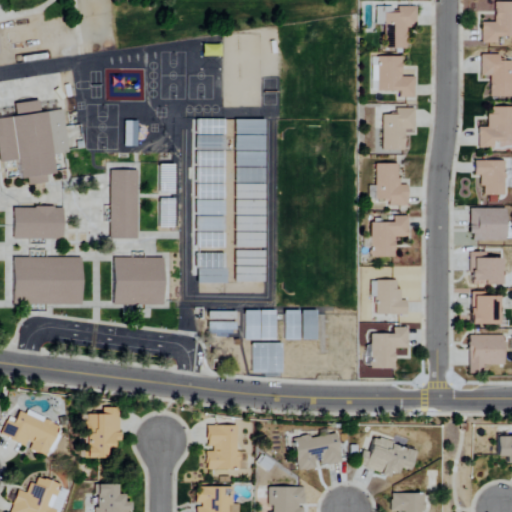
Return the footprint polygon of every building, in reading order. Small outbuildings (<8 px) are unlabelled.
[(481,44),(497,43),(497,37),(511,36),(511,2),(494,2),(494,22),(481,23),(481,44)] [(415,7),(394,7),(375,7),(374,25),(385,25),(385,48),(406,48),(406,25),(415,25),(415,7)] [(511,92),(511,61),(499,61),(498,55),(480,55),(480,76),(489,76),(490,97),(511,96),(511,92)] [(377,91),(399,92),(399,98),(413,98),(413,78),(400,77),(401,57),(377,56),(377,91)] [(0,118),(0,161),(17,160),(19,179),(26,178),(27,185),(46,183),(45,174),(53,173),(51,154),(67,152),(62,109),(39,112),(37,100),(13,103),(14,116),(0,118)] [(478,149),(492,148),(492,145),(511,144),(511,106),(492,107),(492,115),(487,115),(487,128),(477,128),(478,149)] [(404,151),(404,130),(413,130),(413,109),(395,109),(395,115),(382,115),(381,150),(404,151)] [(483,196),(503,196),(503,161),(473,161),(473,176),(479,175),(479,187),(483,187),(483,196)] [(406,206),(407,185),(397,185),(397,164),(375,164),(374,200),(387,200),(387,206),(406,206)] [(136,239),(135,171),(108,171),(109,239),(136,239)] [(11,239),(61,240),(62,208),(12,207),(11,239)] [(470,209),(469,241),(505,241),(505,209),(470,209)] [(394,257),(393,238),(407,237),(406,216),(392,217),(392,223),(369,223),(370,258),(394,257)] [(501,284),(501,253),(469,254),(470,285),(501,284)] [(196,283),(224,284),(224,254),(206,254),(206,264),(196,264),(196,283)] [(80,257),(12,258),(12,305),(81,304),(80,257)] [(111,305),(161,306),(162,258),(112,258),(111,305)] [(405,315),(405,301),(399,301),(400,290),(394,290),(394,281),(370,280),(369,297),(375,297),(375,314),(405,315)] [(499,324),(498,296),(484,296),(484,292),(470,292),(470,325),(499,324)] [(274,311),(243,311),(243,340),(274,341),(274,311)] [(283,340),(298,340),(298,311),(283,311),(283,340)] [(315,311),(300,311),(301,340),(315,340),(315,311)] [(394,369),(394,349),(406,349),(407,328),(392,328),(392,334),(370,334),(369,368),(394,369)] [(503,336),(468,335),(467,374),(482,374),(482,365),(502,365),(503,336)] [(116,408),(100,408),(100,415),(85,415),(86,459),(103,459),(103,449),(113,449),(112,442),(117,442),(116,408)] [(0,437),(26,447),(26,450),(45,457),(56,428),(16,412),(12,423),(5,421),(0,434),(0,437)] [(235,426),(205,426),(205,450),(205,470),(238,470),(238,452),(235,452),(235,426)] [(339,463),(335,433),(292,440),(296,471),(317,469),(316,467),(339,463)] [(511,435),(495,436),(496,457),(505,457),(505,464),(511,463),(511,435)] [(408,471),(413,450),(403,448),(403,447),(371,439),(367,454),(361,452),(356,468),(388,476),(388,472),(397,474),(398,468),(408,471)] [(16,490),(9,511),(54,511),(55,510),(51,509),(59,486),(33,477),(27,494),(16,490)] [(127,511),(127,502),(123,502),(123,495),(117,495),(117,485),(95,485),(94,511),(127,511)] [(237,511),(237,505),(231,505),(231,487),(195,487),(195,506),(194,511),(237,511)] [(303,511),(304,506),(302,506),(303,488),(268,487),(267,511),(303,511)] [(420,511),(421,494),(389,494),(389,511),(391,511),(390,511),(420,511)]
